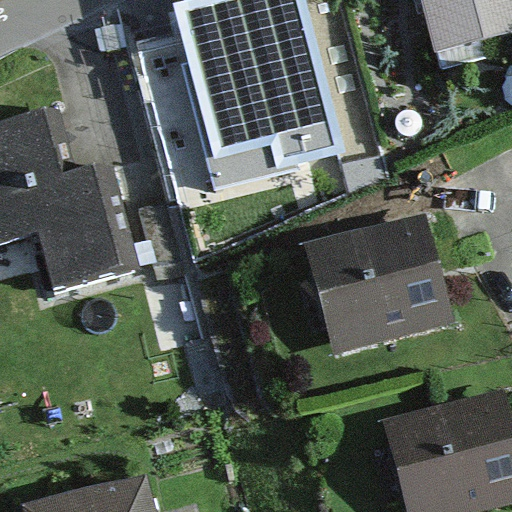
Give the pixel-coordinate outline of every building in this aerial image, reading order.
[(199,43),(154,55),(195,205),(238,193),(248,229),(409,185),(358,0),(201,0),(188,4),(199,43)] [(511,0),(418,0),(435,62),(511,40),(511,0)] [(0,156),(3,166),(0,167),(0,256),(32,247),(50,308),(132,285),(103,182),(72,191),(51,116),(0,130),(0,156)] [(431,223),(311,252),(339,367),(458,339),(431,223)] [(511,412),(510,404),(389,438),(409,511),(503,511),(511,510),(511,412)] [(155,511),(149,488),(58,511),(155,511)]
